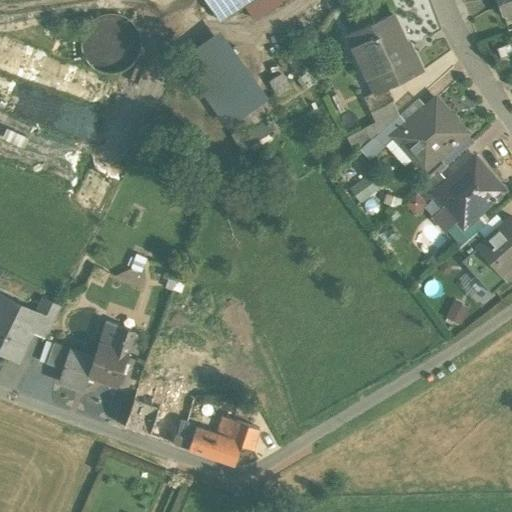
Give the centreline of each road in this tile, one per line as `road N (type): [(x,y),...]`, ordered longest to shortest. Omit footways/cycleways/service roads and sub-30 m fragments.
road 1 (residential): [(0,391),(244,474),(511,306)]
road 2 (residential): [(511,121),(466,49),(447,0)]
